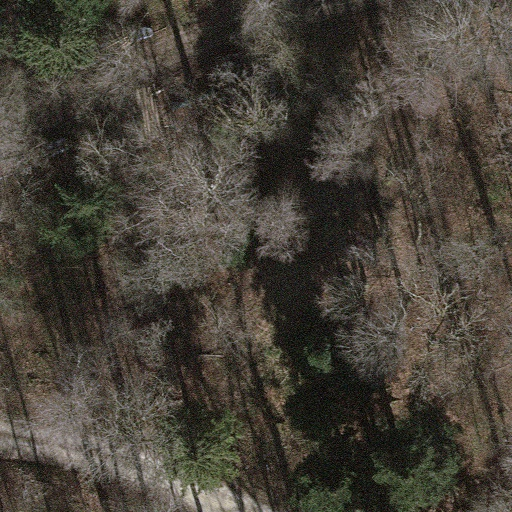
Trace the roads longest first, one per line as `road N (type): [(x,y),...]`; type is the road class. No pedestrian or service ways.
road 1 (track): [(314,0),(241,18),(0,136)]
road 2 (track): [(243,511),(130,463),(0,431)]
